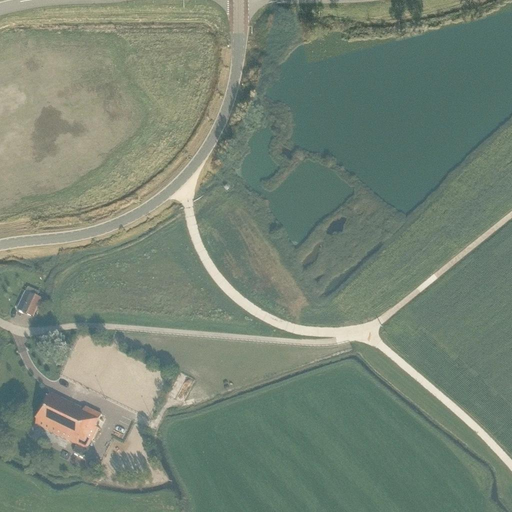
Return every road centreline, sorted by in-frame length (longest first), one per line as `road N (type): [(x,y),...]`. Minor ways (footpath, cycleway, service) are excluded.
road 1 (unclassified): [(0,322),(34,332),(88,326),(346,339),(511,215)]
road 2 (tertiary): [(0,247),(94,233),(182,181),(226,111),(238,57),(237,0)]
road 3 (unknown): [(21,331),(41,374),(108,414),(90,465)]
